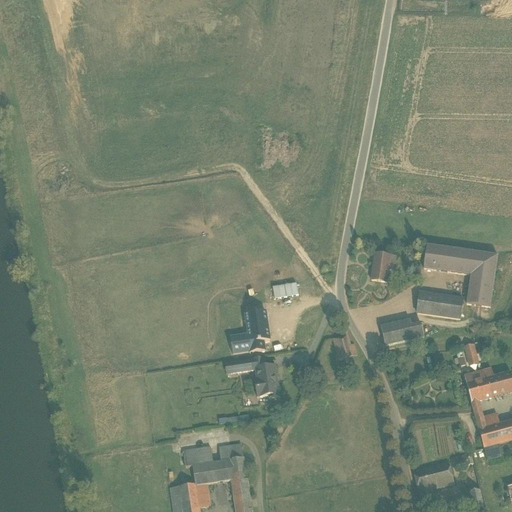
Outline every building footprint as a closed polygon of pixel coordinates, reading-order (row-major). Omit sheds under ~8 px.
[(490,309),(498,256),(427,246),(424,270),(471,277),(467,305),(490,309)] [(372,281),(387,284),(389,270),(394,271),(396,258),(375,255),(372,281)] [(297,284),(273,288),(275,301),(299,296),(297,284)] [(418,315),(460,321),(463,300),(421,294),(418,315)] [(249,336),(243,344),(231,345),(233,356),(249,353),(250,355),(265,352),(264,344),(270,343),(265,313),(245,316),(249,336)] [(411,321),(381,328),(386,348),(425,338),(421,325),(412,327),(411,321)] [(348,338),(348,336),(347,334),(347,333),(343,334),(344,335),(345,337),(333,340),(336,350),(336,352),(339,361),(353,357),(351,346),(348,338)] [(478,365),(474,346),(465,349),(470,367),(478,365)] [(460,369),(465,368),(463,356),(458,357),(459,360),(454,361),(456,367),(460,366),(460,369)] [(252,372),(250,361),(232,364),(233,375),(252,372)] [(257,382),(256,382),(255,383),(256,387),(257,387),(258,391),(257,392),(257,393),(257,396),(258,397),(259,397),(260,399),(269,398),(269,400),(278,398),(277,390),(278,390),(279,389),(278,383),(277,383),(276,383),(275,378),(277,377),(276,366),(265,368),(264,368),(255,369),(256,371),(257,380),(257,382)] [(482,373),(489,400),(511,393),(511,385),(509,374),(494,378),(492,370),(482,373)] [(482,373),(464,377),(474,411),(480,409),(479,403),(489,400),(482,373)] [(484,449),(499,445),(511,441),(511,422),(498,426),(495,416),(483,419),(480,409),(474,411),(484,449)] [(243,459),(241,445),(218,448),(220,463),(243,459)] [(487,460),(496,457),(502,455),(499,445),(484,449),(487,460)] [(252,511),(244,459),(243,459),(220,463),(213,464),(210,448),(183,452),(185,469),(193,468),(195,486),(170,490),(173,511),(252,511)] [(471,458),(470,454),(451,459),(453,468),(467,464),(468,466),(474,465),(472,458),(471,458)] [(460,511),(461,509),(453,508),(453,510),(446,509),(439,508),(435,496),(432,497),(431,491),(455,485),(449,462),(413,472),(419,494),(424,511),(426,511),(460,511)] [(480,491),(469,494),(473,510),(484,507),(480,491)]
